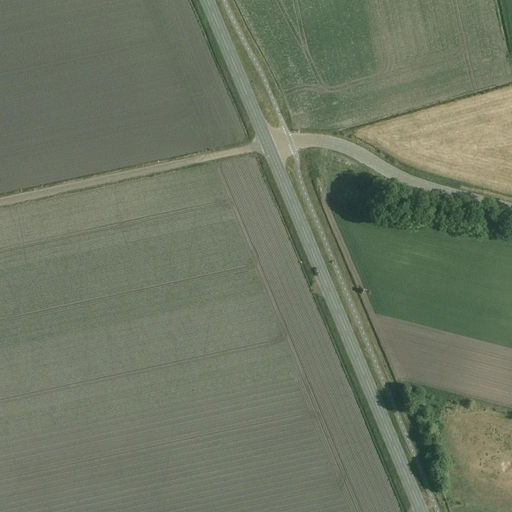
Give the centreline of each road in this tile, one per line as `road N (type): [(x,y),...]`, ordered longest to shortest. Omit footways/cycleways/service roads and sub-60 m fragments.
road 1 (secondary): [(420,511),(267,145)]
road 2 (unclassified): [(0,202),(267,145)]
road 3 (unclassified): [(511,208),(404,179),(326,140),(267,145)]
road 4 (secondary): [(267,145),(206,0)]
